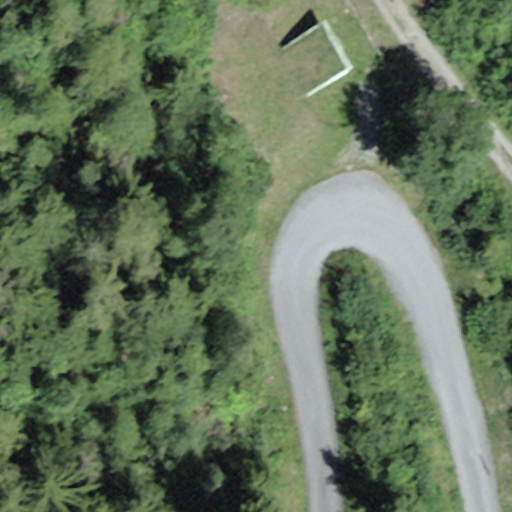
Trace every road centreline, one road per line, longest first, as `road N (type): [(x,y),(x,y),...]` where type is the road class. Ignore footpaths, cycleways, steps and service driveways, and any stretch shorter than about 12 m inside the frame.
road 1 (unclassified): [(481,511),(461,405),(411,264),(395,230),(371,212),(347,209),(321,217),(303,239),(296,285),(321,511)]
road 2 (track): [(407,0),(511,176)]
